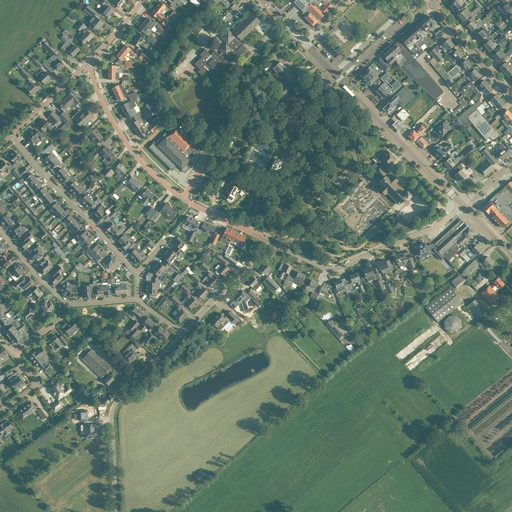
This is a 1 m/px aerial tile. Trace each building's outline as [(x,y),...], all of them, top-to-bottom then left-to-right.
[(167,0),(172,4),(170,6),(173,8),(179,1),(178,0),(167,0)] [(300,8),(303,12),(313,1),(317,5),(322,0),(295,0),(294,2),(297,6),(296,6),(299,9),(300,8)] [(325,6),(321,10),(322,10),(325,14),(332,7),(329,3),(326,1),(327,0),(326,0),(322,0),(322,1),(324,2),(323,3),(325,6)] [(463,4),(461,1),(460,0),(455,0),(449,5),(455,11),(463,4)] [(303,12),(301,13),(304,16),(304,17),(313,26),(316,23),(317,22),(318,21),(320,19),(324,15),(321,11),(318,9),(319,8),(317,5),(313,1),(303,12)] [(103,12),(105,14),(108,17),(114,10),(104,3),(99,9),(103,12)] [(160,3),(156,8),(161,13),(164,9),(166,7),(166,6),(163,3),(162,4),(160,3)] [(501,4),(496,8),(499,12),(500,13),(502,11),(504,13),(502,15),(502,17),(503,18),(507,14),(506,13),(507,11),(511,8),(510,8),(511,7),(509,4),(508,5),(506,3),(503,6),(501,4)] [(88,5),(85,9),(94,16),(95,16),(97,12),(96,11),(88,5)] [(472,14),(470,16),(471,18),(472,17),(481,9),(479,6),(477,8),(471,13),(472,14)] [(156,8),(151,14),(153,15),(160,21),(165,16),(161,13),(156,8)] [(462,12),(458,15),(463,21),(467,18),(470,16),(472,14),(471,13),(470,11),(469,12),(466,8),(464,10),(463,10),(462,12)] [(186,22),(186,21),(181,17),(173,11),(170,15),(168,14),(165,17),(168,19),(168,18),(180,29),(186,22)] [(242,22),(232,32),(241,41),(244,37),(245,37),(254,28),(254,27),(260,21),(252,12),(248,16),(245,19),(243,17),(240,20),(242,22)] [(503,18),(502,18),(506,23),(508,21),(511,24),(511,22),(511,14),(509,17),(507,14),(503,18)] [(423,19),(431,28),(435,24),(427,15),(423,19)] [(91,17),(86,23),(89,26),(91,24),(93,26),(94,25),(99,28),(103,23),(95,16),(94,16),(93,18),(91,17)] [(482,21),(480,22),(481,23),(482,25),(485,23),(490,19),(489,18),(487,16),(482,21)] [(470,19),(467,22),(469,24),(467,25),(472,31),(475,28),(476,27),(479,24),(478,24),(477,22),(476,21),(472,17),(471,18),(470,19)] [(148,18),(143,23),(150,29),(153,32),(156,29),(162,33),(165,29),(158,24),(156,27),(154,25),(155,24),(152,21),(148,18)] [(423,19),(419,22),(422,26),(424,28),(427,31),(429,30),(430,29),(431,28),(423,19)] [(86,25),(81,21),(75,27),(80,31),(86,25)] [(161,26),(168,31),(173,35),(176,32),(171,28),(172,27),(164,21),(161,26)] [(143,23),(139,29),(146,35),(150,29),(143,23)] [(411,29),(424,44),(430,39),(417,24),(411,29)] [(193,30),(198,34),(202,29),(197,25),(193,30)] [(511,25),(506,31),(503,34),(505,36),(509,33),(511,31),(511,25)] [(479,32),(476,35),(480,41),(483,39),(485,41),(482,43),(483,43),(488,39),(491,36),(489,33),(484,28),(479,32)] [(83,36),(80,40),(84,44),(87,40),(88,41),(93,35),(89,32),(88,32),(84,29),(82,32),(84,34),(83,36)] [(411,29),(406,34),(419,49),(420,48),(420,47),(424,44),(411,29)] [(242,44),(235,37),(227,30),(220,36),(227,43),(220,50),(222,52),(219,55),(214,50),(210,54),(205,49),(199,55),(201,57),(194,64),(200,69),(197,72),(203,77),(207,73),(216,82),(221,77),(219,75),(230,64),(230,63),(233,60),(234,61),(240,55),(241,57),(247,50),(242,44)] [(148,36),(146,39),(154,45),(157,40),(150,34),(148,36)] [(420,55),(422,53),(406,34),(400,39),(414,55),(417,53),(420,55)] [(137,35),(133,43),(137,46),(144,50),(145,50),(147,46),(142,43),(144,39),(141,38),(137,35)] [(498,44),(500,45),(507,39),(503,35),(496,41),(498,44)] [(63,45),(60,49),(64,53),(67,50),(71,53),(74,56),(79,50),(76,47),(71,42),(73,40),(70,37),(68,39),(65,42),(62,45),(63,45)] [(453,45),(448,39),(440,46),(441,48),(442,49),(445,47),(448,50),(453,45)] [(484,45),(489,51),(498,44),(496,41),(493,44),(489,40),(488,39),(483,43),(485,45),(484,45)] [(48,41),(43,45),(53,56),(55,55),(58,52),(48,41)] [(395,45),(383,55),(383,56),(386,59),(387,60),(390,64),(395,60),(401,66),(400,67),(410,77),(415,82),(423,89),(429,94),(439,86),(423,68),(422,67),(415,59),(402,44),(399,41),(395,45)] [(121,50),(126,55),(128,52),(133,57),(136,54),(125,45),(121,50)] [(440,46),(438,45),(429,52),(434,57),(438,62),(443,58),(437,51),(441,48),(440,46)] [(500,49),(493,55),(495,58),(495,59),(496,61),(498,61),(505,55),(500,49)] [(126,55),(121,50),(116,56),(123,62),(128,57),(126,55)] [(446,62),(449,59),(453,64),(462,55),(457,50),(453,54),(451,51),(443,58),(446,62)] [(143,51),(140,54),(148,61),(152,64),(156,60),(143,51)] [(47,61),(44,64),(47,67),(50,64),(53,67),(55,66),(59,70),(64,65),(61,61),(57,57),(55,55),(53,56),(47,61)] [(34,57),(32,60),(40,68),(43,65),(35,57),(34,57)] [(429,61),(433,67),(438,63),(438,62),(434,57),(429,61)] [(376,61),(386,72),(389,68),(384,63),(384,62),(383,62),(380,59),(379,58),(376,61)] [(447,73),(450,76),(452,78),(460,71),(464,76),(467,73),(471,69),(472,69),(471,69),(470,67),(471,66),(466,60),(460,65),(458,63),(447,73)] [(286,85),(280,91),(276,95),(280,99),(284,94),(298,80),(280,62),(273,69),(283,79),(282,80),(286,85)] [(500,67),(504,72),(510,67),(506,62),(500,67)] [(18,68),(21,71),(20,72),(27,79),(30,75),(18,63),(16,66),(15,67),(17,68),(18,69),(18,68)] [(433,67),(438,72),(443,68),(438,63),(433,67)] [(370,85),(378,77),(369,68),(361,76),(370,85)] [(471,69),(467,73),(473,79),(475,81),(480,76),(475,69),(473,71),(471,69)] [(43,70),(36,76),(39,79),(39,78),(44,83),(50,78),(43,70)] [(390,75),(387,72),(380,78),(383,81),(390,75)] [(464,93),(476,83),(475,81),(473,79),(461,89),(464,93)] [(27,89),(29,91),(32,95),(38,89),(30,80),(27,83),(30,86),(27,89)] [(479,93),(482,90),(488,85),(484,80),(475,88),(479,93)] [(380,86),(376,91),(383,98),(387,94),(388,94),(388,93),(390,95),(401,85),(397,81),(391,86),(393,88),(391,89),(384,82),(380,86)] [(117,86),(112,88),(115,94),(121,91),(124,90),(124,89),(124,87),(123,87),(122,84),(119,85),(117,86)] [(482,90),(480,92),(482,94),(484,92),(487,95),(489,93),(492,90),(488,85),(482,90)] [(405,86),(396,94),(399,97),(406,104),(415,96),(414,95),(410,90),(405,86)] [(439,86),(429,94),(435,100),(444,92),(439,86)] [(70,93),(67,96),(68,96),(76,105),(80,110),(82,109),(86,105),(83,102),(81,104),(79,102),(82,99),(73,90),(73,91),(72,90),(69,92),(70,93)] [(121,91),(115,94),(118,101),(122,99),(124,98),(121,91)] [(389,103),(383,109),(385,110),(385,111),(386,112),(387,112),(388,113),(391,110),(394,107),(397,104),(395,102),(399,97),(396,94),(394,96),(392,98),(388,102),(389,103)] [(490,100),(495,104),(501,99),(496,94),(490,100)] [(125,104),(121,106),(124,112),(134,107),(136,106),(139,104),(136,99),(138,98),(136,95),(130,98),(131,101),(129,102),(125,104)] [(472,100),(470,102),(473,105),(476,108),(482,103),(479,100),(481,98),(480,98),(478,95),(477,95),(476,96),(475,97),(473,99),(476,102),(475,103),(472,100)] [(72,109),(76,105),(68,96),(58,105),(64,111),(70,106),(72,109)] [(466,105),(469,99),(451,113),(453,115),(454,114),(466,104),(466,105)] [(501,99),(495,104),(499,109),(505,104),(501,99)] [(149,110),(141,114),(143,117),(150,112),(151,113),(155,110),(159,107),(157,104),(153,107),(149,110)] [(481,104),(476,108),(482,115),(485,112),(482,109),(484,107),(481,104)] [(471,107),(456,119),(458,120),(460,123),(464,119),(476,109),(473,105),(471,107)] [(134,107),(124,112),(127,119),(132,116),(133,116),(136,114),(137,113),(136,112),(139,110),(136,106),(134,107)] [(403,108),(400,111),(396,115),(403,121),(409,115),(403,108)] [(472,123),(486,139),(488,137),(493,140),(499,135),(491,126),(488,123),(486,121),(476,109),(464,119),(460,123),(461,124),(466,128),(469,126),(472,123)] [(86,110),(82,114),(75,120),(81,127),(89,120),(92,117),(91,117),(88,114),(89,113),(86,110)] [(502,121),(504,123),(507,120),(511,115),(511,114),(507,110),(502,115),(505,118),(502,121)] [(53,111),(48,116),(55,124),(61,118),(53,111)] [(62,118),(66,123),(71,119),(64,111),(62,113),(59,116),(62,118)] [(131,124),(135,130),(145,124),(140,118),(131,124)] [(494,118),(488,123),(491,126),(497,121),(494,118)] [(53,128),(48,123),(44,119),(38,125),(44,132),(44,131),(46,134),(53,128)] [(74,122),(71,119),(66,123),(64,124),(68,128),(74,122)] [(159,121),(150,127),(152,131),(153,131),(158,128),(162,125),(162,124),(159,121)] [(397,121),(393,125),(402,134),(406,130),(397,121)] [(448,123),(445,121),(437,129),(443,135),(451,127),(447,123),(448,123)] [(145,124),(135,130),(139,136),(149,130),(145,124)] [(268,131),(266,134),(270,136),(276,139),(279,140),(282,136),(283,137),(285,134),(272,124),(267,131),(268,131)] [(410,133),(408,135),(413,141),(417,138),(419,136),(418,135),(421,132),(422,132),(425,129),(422,125),(421,124),(417,128),(418,129),(415,132),(413,130),(412,131),(411,132),(410,133)] [(151,146),(149,147),(172,170),(177,165),(179,166),(185,172),(189,168),(190,169),(201,150),(198,148),(201,145),(183,128),(180,130),(177,127),(169,136),(165,133),(154,144),(153,143),(151,146)] [(58,137),(61,135),(56,128),(53,130),(58,137)] [(35,144),(37,144),(40,141),(41,141),(45,137),(40,131),(38,133),(34,129),(27,136),(33,143),(33,142),(35,144)] [(96,143),(99,141),(103,138),(96,129),(89,135),(96,143)] [(87,136),(84,134),(78,141),(81,144),(87,136)] [(423,148),(427,145),(428,144),(427,143),(429,142),(425,137),(422,138),(421,137),(417,142),(423,148)] [(440,159),(443,155),(452,147),(449,143),(444,147),(443,146),(441,146),(440,147),(439,147),(437,149),(434,152),(440,159)] [(500,149),(497,152),(498,153),(500,156),(503,160),(503,159),(504,159),(505,158),(509,154),(506,151),(501,144),(499,146),(498,147),(500,149)] [(471,146),(463,154),(467,157),(475,150),(476,148),(473,145),(471,146)] [(108,162),(111,159),(115,155),(114,155),(110,151),(110,150),(106,146),(100,153),(108,162)] [(43,160),(47,164),(56,157),(53,152),(52,152),(54,149),(53,148),(45,154),(47,156),(43,160)] [(497,161),(485,148),(481,152),(493,165),(497,161)] [(216,163),(220,165),(225,155),(232,158),(234,154),(223,149),(216,163)] [(9,157),(12,161),(15,164),(18,161),(19,162),(22,159),(15,151),(9,157)] [(372,166),(383,178),(386,174),(381,169),(385,164),(389,168),(393,163),(392,163),(396,159),(389,151),(385,154),(384,153),(382,155),(383,157),(379,161),(378,160),(372,166)] [(91,157),(89,159),(92,162),(94,160),(99,155),(95,152),(90,157),(91,157)] [(446,161),(444,163),(444,165),(445,167),(447,166),(449,169),(453,166),(458,162),(460,159),(461,159),(459,158),(458,156),(455,159),(453,157),(451,157),(450,158),(448,159),(448,160),(446,161)] [(48,165),(47,166),(49,168),(50,167),(50,168),(51,169),(55,166),(57,168),(61,164),(62,164),(60,161),(56,157),(47,164),(48,165)] [(0,174),(1,175),(3,173),(5,170),(8,173),(12,169),(3,160),(0,162),(1,163),(0,164),(0,174)] [(480,169),(482,171),(486,175),(494,168),(488,161),(480,169)] [(122,175),(124,174),(127,170),(122,166),(123,166),(120,163),(114,170),(118,174),(116,176),(120,180),(123,176),(122,175)] [(59,170),(55,174),(59,178),(65,173),(62,168),(63,167),(61,164),(57,168),(59,170)] [(102,174),(98,179),(100,182),(103,180),(105,178),(107,176),(108,177),(113,171),(109,167),(104,173),(102,174)] [(459,172),(455,175),(460,181),(463,178),(465,177),(466,178),(471,174),(473,172),(469,167),(467,170),(465,171),(463,168),(461,169),(461,170),(459,172)] [(22,175),(19,173),(15,168),(12,172),(19,179),(22,175)] [(65,173),(59,178),(63,183),(66,180),(69,182),(73,178),(74,177),(71,174),(72,174),(69,170),(65,173)] [(226,177),(234,181),(237,175),(232,172),(231,174),(228,173),(226,177)] [(27,179),(29,183),(36,177),(32,173),(27,177),(26,175),(19,181),(21,184),(27,179)] [(397,204),(399,204),(407,197),(410,194),(407,191),(405,193),(403,190),(404,189),(400,185),(399,186),(396,183),(399,181),(393,175),(391,177),(388,175),(387,176),(386,174),(383,178),(380,180),(382,182),(380,184),(382,186),(379,189),(385,195),(387,192),(390,195),(390,196),(393,199),(394,199),(397,202),(397,204)] [(36,177),(29,183),(30,183),(33,187),(39,182),(36,177)] [(129,181),(126,185),(132,190),(136,192),(141,185),(136,182),(137,181),(132,177),(129,181)] [(71,185),(67,188),(72,192),(78,186),(74,182),(75,180),(73,178),(69,182),(71,185)] [(222,178),(219,183),(217,187),(219,189),(222,183),(224,184),(223,187),(228,189),(226,192),(225,192),(223,196),(228,201),(228,200),(229,199),(233,201),(235,197),(233,196),(238,187),(222,178)] [(497,192),(489,201),(499,211),(508,221),(511,216),(511,183),(510,181),(504,186),(505,187),(498,193),(497,192)] [(39,182),(33,187),(36,191),(42,186),(39,182)] [(121,183),(114,193),(118,196),(120,193),(119,192),(124,186),(121,183)] [(78,186),(72,192),(76,197),(80,193),(82,195),(86,191),(83,189),(84,188),(80,184),(78,186)] [(38,193),(35,195),(38,199),(41,197),(47,192),(44,187),(40,191),(37,193),(38,193)] [(142,191),(140,195),(143,198),(140,201),(146,206),(154,196),(146,190),(144,193),(142,191)] [(80,201),(85,205),(93,197),(88,193),(86,191),(82,195),(84,197),(80,201)] [(47,192),(41,197),(44,201),(51,196),(47,192)] [(14,205),(20,200),(17,196),(11,201),(14,205)] [(51,196),(44,201),(48,205),(54,200),(51,196)] [(93,197),(85,205),(89,209),(92,206),(95,208),(101,201),(98,198),(96,200),(93,197)] [(97,218),(107,210),(102,206),(103,205),(100,202),(102,201),(101,201),(95,208),(97,210),(94,213),(98,217),(97,218)] [(489,201),(482,208),(492,217),(499,211),(489,201)] [(50,208),(54,212),(60,206),(56,202),(50,208)] [(163,208),(161,211),(164,214),(164,213),(172,218),(171,219),(172,220),(174,216),(177,213),(166,204),(163,208)] [(60,206),(54,212),(58,216),(64,210),(60,206)] [(151,218),(157,211),(150,206),(145,213),(148,215),(146,217),(150,220),(151,218)] [(105,211),(97,218),(99,220),(98,220),(98,221),(100,223),(101,222),(101,223),(103,220),(105,223),(113,216),(114,215),(117,212),(120,210),(117,207),(114,209),(115,210),(111,213),(108,209),(107,210),(105,211)] [(58,216),(62,220),(68,214),(67,213),(68,213),(66,211),(66,212),(64,210),(58,216)] [(499,211),(492,217),(502,228),(502,227),(504,225),(505,224),(509,221),(508,221),(499,211)] [(9,229),(15,224),(9,217),(11,215),(9,212),(7,214),(0,220),(6,227),(7,226),(9,229)] [(64,221),(68,224),(74,219),(70,215),(64,221)] [(105,228),(106,230),(107,230),(107,229),(109,231),(118,224),(114,220),(116,218),(113,216),(105,223),(107,225),(105,227),(105,228)] [(184,224),(185,224),(193,228),(198,220),(194,219),(188,216),(187,219),(184,217),(180,222),(184,224)] [(74,219),(68,224),(72,228),(78,222),(74,219)] [(436,247),(440,253),(469,227),(465,223),(461,220),(451,229),(434,245),(436,247)] [(82,226),(78,222),(72,228),(76,232),(82,226)] [(110,231),(114,235),(116,234),(117,236),(123,231),(124,230),(121,225),(119,222),(118,224),(109,231),(109,232),(110,231)] [(201,228),(200,229),(212,235),(214,232),(216,227),(210,224),(210,225),(204,222),(202,227),(201,228)] [(21,235),(27,230),(23,226),(22,227),(19,223),(12,228),(14,230),(11,233),(16,239),(19,237),(21,235)] [(124,230),(123,231),(125,233),(126,234),(127,233),(134,226),(132,224),(131,225),(127,228),(124,230)] [(469,227),(440,253),(442,254),(444,256),(448,261),(457,252),(459,254),(465,249),(470,244),(465,239),(473,232),(469,227)] [(226,228),(221,238),(227,241),(226,244),(229,245),(230,242),(231,240),(235,232),(226,228)] [(80,232),(74,238),(77,241),(80,244),(82,242),(91,234),(88,232),(86,230),(81,235),(80,232)] [(192,241),(194,238),(196,232),(191,230),(187,240),(192,242),(192,241)] [(24,248),(25,250),(34,243),(30,239),(33,237),(29,232),(23,237),(22,238),(25,241),(21,244),(22,245),(22,246),(22,247),(23,247),(24,248)] [(230,242),(232,243),(233,241),(243,246),(245,242),(245,243),(246,242),(245,242),(247,238),(235,232),(231,240),(230,242)] [(219,235),(215,233),(210,243),(214,244),(219,235)] [(82,247),(86,251),(91,246),(89,243),(94,239),(92,238),(93,237),(91,234),(82,242),(84,245),(82,247)] [(120,238),(118,240),(122,244),(130,237),(128,234),(126,235),(125,234),(120,238)] [(122,244),(121,245),(125,249),(127,247),(129,249),(136,244),(136,243),(135,244),(130,237),(122,244)] [(184,251),(187,247),(177,238),(173,243),(177,246),(175,248),(181,253),(182,254),(184,252),(184,251)] [(152,249),(156,245),(150,240),(147,245),(152,249)] [(418,246),(415,248),(417,251),(415,252),(417,256),(419,255),(420,257),(429,253),(428,251),(429,251),(425,243),(421,244),(418,246)] [(33,260),(34,261),(44,253),(44,251),(38,244),(31,249),(33,252),(29,255),(31,258),(33,260)] [(91,258),(94,256),(103,248),(100,245),(100,246),(98,244),(93,248),(91,246),(86,251),(88,253),(87,254),(91,258)] [(129,254),(133,258),(139,253),(135,249),(139,246),(136,244),(129,249),(132,252),(129,254)] [(465,249),(459,254),(462,257),(465,254),(471,260),(482,250),(476,245),(473,248),(469,251),(467,251),(465,249)] [(440,253),(436,247),(432,251),(440,260),(444,256),(442,254),(440,253)] [(105,251),(103,248),(94,256),(96,258),(94,260),(97,263),(97,262),(98,264),(103,259),(101,257),(106,253),(104,251),(105,251)] [(169,248),(166,252),(176,261),(178,258),(177,257),(181,253),(175,248),(173,251),(169,248)] [(141,251),(133,258),(137,263),(140,260),(141,261),(146,256),(141,251)] [(168,265),(174,270),(177,273),(179,270),(174,266),(174,264),(176,261),(166,252),(162,257),(166,260),(164,262),(168,265)] [(6,268),(15,260),(14,259),(14,258),(13,257),(12,257),(11,256),(10,257),(9,255),(8,256),(6,253),(0,257),(0,258),(2,261),(1,262),(6,268)] [(217,253),(214,257),(223,263),(220,266),(221,266),(217,270),(224,276),(229,271),(228,271),(230,269),(226,265),(229,262),(228,261),(217,253)] [(403,253),(394,256),(396,261),(399,266),(405,266),(407,265),(409,270),(416,267),(412,258),(410,253),(404,256),(403,253)] [(103,259),(98,264),(105,270),(108,272),(112,272),(116,268),(113,265),(116,262),(113,259),(114,258),(113,258),(113,257),(112,257),(111,256),(109,258),(107,256),(104,258),(103,259)] [(488,256),(484,260),(482,262),(482,261),(479,263),(482,266),(481,267),(485,271),(488,268),(493,262),(488,256)] [(39,266),(39,267),(44,274),(49,270),(49,269),(52,266),(47,260),(44,257),(37,263),(39,266)] [(231,257),(228,261),(229,262),(234,265),(237,261),(231,257)] [(210,268),(204,262),(199,258),(197,260),(201,265),(200,266),(206,272),(210,268)] [(385,260),(378,264),(380,268),(383,274),(394,269),(392,264),(391,264),(389,260),(386,261),(385,260)] [(465,278),(478,265),(474,260),(462,272),(462,273),(461,273),(465,278)] [(158,261),(155,266),(162,272),(168,265),(164,262),(162,264),(158,261)] [(281,263),(278,269),(282,271),(281,271),(279,277),(281,279),(285,272),(288,274),(290,271),(292,267),(286,264),(285,264),(285,265),(281,263)] [(265,264),(260,270),(263,273),(265,274),(268,271),(270,274),(273,271),(270,268),(265,264)] [(53,277),(50,280),(56,285),(60,281),(63,279),(62,278),(64,276),(60,273),(64,270),(59,265),(57,267),(54,271),(56,273),(53,277)] [(7,272),(11,277),(15,274),(19,280),(20,279),(23,277),(21,274),(24,271),(20,266),(14,270),(12,268),(7,272)] [(155,266),(151,270),(155,273),(152,277),(159,280),(162,276),(164,273),(162,272),(155,266)] [(371,267),(363,270),(365,274),(366,276),(368,282),(376,279),(373,273),(373,271),(371,267)] [(197,283),(200,280),(194,274),(189,270),(188,272),(192,276),(191,277),(197,283)] [(480,276),(471,284),(476,290),(488,279),(483,274),(483,273),(481,271),(478,274),(480,276)] [(295,277),(293,281),(298,283),(297,284),(297,285),(302,288),(305,282),(303,281),(303,280),(305,275),(298,272),(295,278),(295,277)] [(183,277),(178,273),(173,280),(178,284),(183,277)] [(210,273),(206,276),(210,279),(207,282),(208,284),(209,285),(213,288),(219,281),(216,278),(213,275),(213,276),(210,273)] [(357,273),(349,276),(352,282),(356,280),(358,285),(362,284),(359,277),(357,273)] [(461,274),(451,282),(457,288),(467,280),(465,278),(461,274)] [(34,283),(30,278),(29,279),(27,277),(26,279),(23,276),(15,283),(19,288),(22,285),(26,289),(34,283)] [(268,276),(264,281),(275,292),(279,287),(268,276)] [(147,282),(147,288),(158,288),(159,288),(162,289),(162,282),(159,280),(152,277),(152,282),(147,282)] [(253,277),(248,283),(251,286),(256,290),(261,285),(257,280),(253,277)] [(496,292),(501,288),(504,284),(498,277),(493,282),(494,283),(491,287),(490,286),(481,293),(492,306),(501,298),(496,292)] [(115,294),(121,293),(121,285),(120,282),(115,282),(115,278),(111,279),(112,289),(115,289),(115,294)] [(108,282),(102,283),(103,287),(103,295),(109,294),(109,289),(112,289),(111,279),(108,279),(108,282)] [(73,297),(74,298),(76,298),(76,297),(77,297),(76,286),(73,286),(66,280),(66,281),(65,280),(60,285),(62,287),(60,289),(69,297),(73,297)] [(93,284),(94,291),(97,291),(98,295),(103,295),(103,287),(99,287),(99,283),(97,283),(97,280),(93,281),(93,284)] [(121,285),(121,293),(127,293),(126,288),(130,288),(129,280),(123,281),(124,284),(121,285)] [(308,285),(306,289),(313,292),(314,290),(315,288),(316,287),(318,283),(311,280),(309,285),(308,285)] [(349,299),(353,297),(348,284),(344,286),(341,280),(334,282),(337,287),(335,288),(337,292),(344,288),(349,299)] [(376,282),(375,282),(379,291),(384,289),(385,289),(383,285),(380,280),(376,282)] [(178,284),(177,285),(180,287),(186,293),(190,290),(189,290),(183,284),(180,281),(178,284)] [(385,289),(384,289),(387,295),(394,291),(391,282),(383,285),(385,289)] [(195,296),(197,294),(203,299),(209,292),(203,286),(202,287),(199,283),(196,287),(199,290),(196,293),(194,290),(191,292),(195,296)] [(348,284),(353,297),(356,296),(351,283),(348,284)] [(94,292),(94,291),(93,284),(88,284),(88,286),(82,286),(83,297),(91,296),(90,292),(94,292)] [(322,286),(319,291),(325,294),(323,298),(327,300),(328,298),(330,293),(327,292),(328,289),(325,288),(325,287),(323,286),(322,286)] [(462,302),(450,287),(425,307),(438,322),(462,302)] [(25,294),(29,299),(32,296),(35,300),(37,299),(37,300),(40,298),(39,297),(43,294),(38,288),(33,292),(31,289),(25,294)] [(147,288),(147,294),(150,294),(150,296),(155,296),(159,294),(159,288),(158,288),(147,288)] [(235,296),(234,297),(236,299),(235,300),(239,304),(240,302),(241,302),(242,302),(242,303),(242,308),(246,308),(246,304),(246,303),(246,302),(247,301),(250,297),(244,290),(244,291),(242,293),(240,291),(236,294),(235,296)] [(247,293),(259,306),(260,305),(257,301),(259,299),(257,297),(257,296),(251,290),(247,293)] [(309,301),(308,302),(311,303),(313,300),(317,292),(314,290),(313,292),(310,298),(309,301)] [(168,297),(170,299),(178,306),(181,302),(174,295),(171,293),(168,297)] [(185,302),(183,305),(187,308),(189,306),(192,309),(196,304),(197,305),(199,303),(191,296),(190,296),(188,294),(185,298),(188,301),(186,303),(185,302)] [(163,298),(158,303),(161,305),(162,304),(165,301),(165,300),(167,298),(164,296),(163,298)] [(39,304),(38,305),(44,311),(45,310),(47,314),(46,315),(47,315),(49,317),(54,314),(52,311),(51,310),(54,307),(52,305),(53,305),(52,304),(53,304),(50,301),(48,303),(45,299),(43,301),(39,304)] [(484,310),(475,299),(466,307),(475,318),(484,310)] [(176,310),(172,313),(175,316),(174,316),(180,322),(187,314),(184,311),(182,309),(179,306),(178,307),(176,310)] [(131,309),(127,314),(129,315),(130,313),(138,320),(140,317),(143,313),(141,311),(140,311),(135,307),(133,310),(131,309)] [(30,308),(21,316),(25,320),(34,313),(30,308)] [(230,311),(226,315),(233,321),(236,317),(230,311)] [(219,313),(211,321),(215,325),(217,327),(220,330),(224,326),(221,323),(226,319),(223,316),(219,313)] [(6,314),(0,319),(0,327),(1,327),(6,323),(7,324),(8,323),(9,324),(14,320),(11,317),(9,319),(6,314)] [(448,316),(444,322),(445,329),(450,333),(457,332),(461,327),(461,320),(455,316),(448,316)] [(142,325),(140,328),(144,331),(146,328),(149,330),(148,331),(151,333),(154,329),(152,327),(155,323),(148,318),(142,324),(142,325)] [(8,335),(10,337),(18,330),(16,327),(17,326),(17,325),(17,324),(16,323),(17,322),(15,320),(14,320),(9,324),(8,325),(10,328),(5,332),(6,333),(6,334),(7,335),(8,335)] [(129,335),(135,328),(139,323),(135,320),(125,332),(129,335)] [(329,320),(326,323),(330,329),(334,326),(329,320)] [(64,329),(64,330),(65,331),(66,331),(69,335),(75,329),(76,331),(81,327),(84,330),(85,328),(86,327),(79,321),(76,324),(72,321),(64,328),(64,329)] [(169,334),(166,331),(165,331),(160,327),(155,333),(164,341),(169,334)] [(135,328),(129,335),(133,338),(139,331),(135,328)] [(18,330),(10,337),(11,339),(11,341),(12,342),(13,342),(14,343),(22,337),(23,338),(27,335),(24,331),(21,334),(19,330),(18,330)] [(148,344),(154,337),(150,333),(144,341),(148,344)] [(53,337),(47,341),(52,347),(55,345),(58,348),(62,345),(62,344),(63,344),(65,346),(68,344),(62,335),(59,338),(58,339),(55,335),(53,337)] [(126,360),(125,361),(128,364),(129,363),(132,360),(133,361),(135,358),(138,354),(135,351),(137,349),(138,349),(141,346),(135,341),(132,344),(134,346),(129,351),(128,350),(125,353),(126,354),(123,357),(126,360)] [(351,353),(356,350),(351,344),(347,346),(351,353)] [(47,354),(46,353),(42,348),(39,350),(38,349),(35,351),(33,353),(32,353),(30,355),(29,356),(38,367),(44,362),(46,361),(43,357),(47,354)] [(82,359),(105,381),(109,385),(114,379),(106,371),(110,367),(107,364),(92,349),(82,359)] [(42,368),(46,372),(52,367),(49,363),(42,368)] [(14,378),(10,382),(12,384),(11,385),(13,388),(14,387),(16,390),(24,383),(23,381),(24,380),(22,378),(23,378),(18,371),(12,375),(14,378)] [(57,382),(51,387),(53,391),(52,392),(56,398),(57,398),(58,400),(64,395),(65,396),(71,392),(71,390),(71,389),(71,388),(70,387),(69,387),(67,387),(66,387),(64,389),(61,386),(60,387),(57,382)] [(91,392),(97,385),(94,382),(88,389),(91,392)] [(59,401),(51,406),(55,411),(55,410),(60,406),(59,405),(61,404),(59,401)] [(31,402),(17,412),(23,419),(36,409),(31,402)] [(41,408),(37,411),(43,419),(47,417),(41,408)] [(87,410),(79,411),(80,421),(84,421),(84,425),(81,425),(81,432),(86,432),(87,438),(92,438),(93,438),(97,438),(97,431),(94,431),(94,428),(94,424),(86,424),(86,420),(88,420),(87,410)] [(9,430),(13,427),(8,420),(4,423),(4,422),(0,425),(0,431),(0,434),(1,436),(3,434),(4,435),(10,431),(9,430)] [(201,469),(194,475),(199,481),(206,475),(201,469)]
